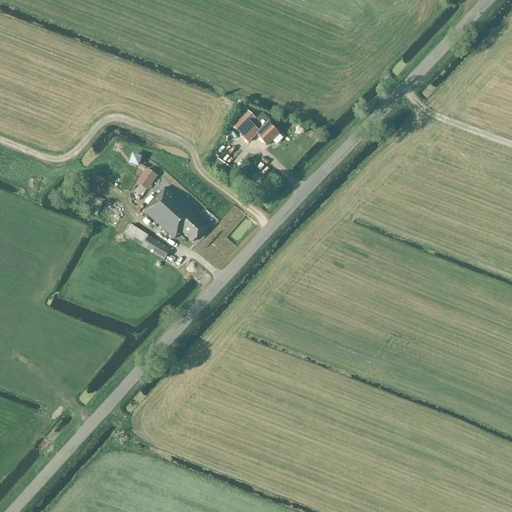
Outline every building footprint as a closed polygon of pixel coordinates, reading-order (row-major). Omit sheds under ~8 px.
[(270,126),(271,125),(272,124),(263,114),(255,120),(244,108),(236,115),(240,120),(232,127),(247,144),(257,135),(259,137),(258,138),(267,147),(279,135),(270,126)] [(161,161),(168,166),(172,161),(164,156),(161,161)] [(237,174),(215,158),(209,166),(231,182),(237,174)] [(147,191),(158,176),(147,168),(136,183),(147,191)] [(109,184),(120,181),(118,175),(108,178),(109,184)] [(90,184),(81,180),(70,203),(97,216),(105,200),(87,191),(90,184)] [(181,232),(192,243),(193,242),(207,226),(166,188),(144,212),(174,240),(181,232)] [(111,226),(108,233),(113,236),(116,229),(111,226)] [(124,236),(164,261),(171,251),(131,226),(124,236)]
